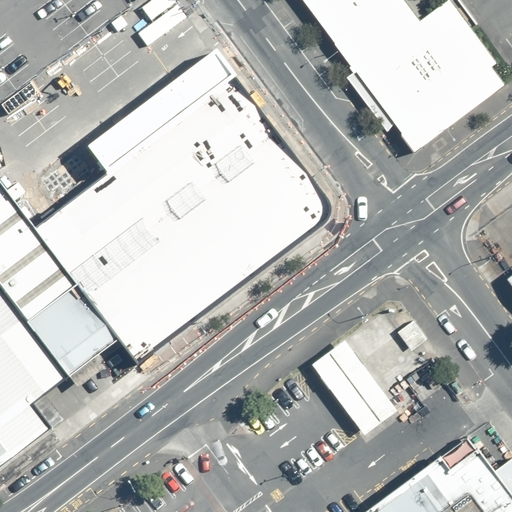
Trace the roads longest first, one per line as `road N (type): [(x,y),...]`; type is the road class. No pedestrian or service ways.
road 1 (secondary): [(409,223),(46,496)]
road 2 (tertiary): [(409,223),(227,0)]
road 3 (residential): [(511,368),(409,223)]
road 4 (secondary): [(511,145),(409,223)]
